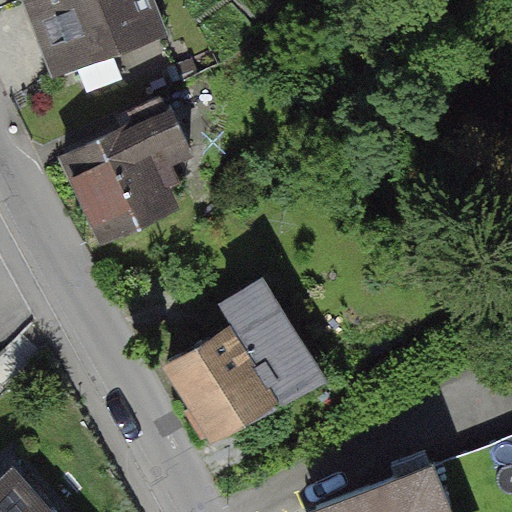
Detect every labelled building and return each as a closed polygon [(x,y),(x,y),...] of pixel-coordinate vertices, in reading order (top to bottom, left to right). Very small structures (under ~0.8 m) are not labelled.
[(22,0),(27,13),(60,0),(22,0)] [(60,0),(27,13),(55,86),(168,43),(151,0),(60,0)] [(174,113),(63,155),(99,252),(211,209),(174,113)] [(218,320),(154,358),(203,441),(267,404),(218,320)] [(461,511),(441,459),(295,511),(461,511)] [(59,511),(18,462),(0,476),(0,511),(59,511)]
